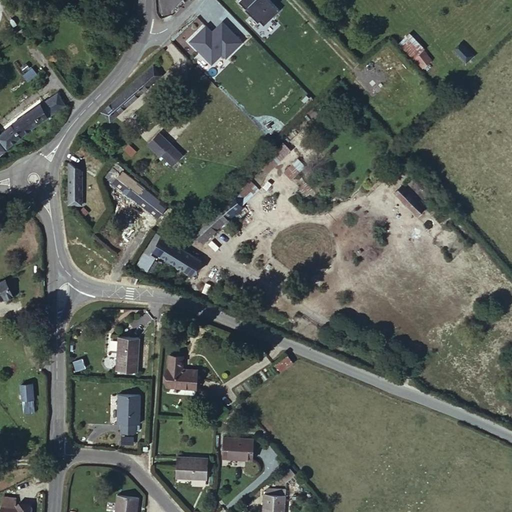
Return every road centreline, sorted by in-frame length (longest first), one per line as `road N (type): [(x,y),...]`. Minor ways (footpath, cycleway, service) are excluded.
road 1 (tertiary): [(83,285),(166,295),(511,436)]
road 2 (tertiary): [(145,0),(128,62),(62,139)]
road 3 (residential): [(55,458),(118,457),(173,511)]
road 4 (track): [(81,113),(0,2)]
